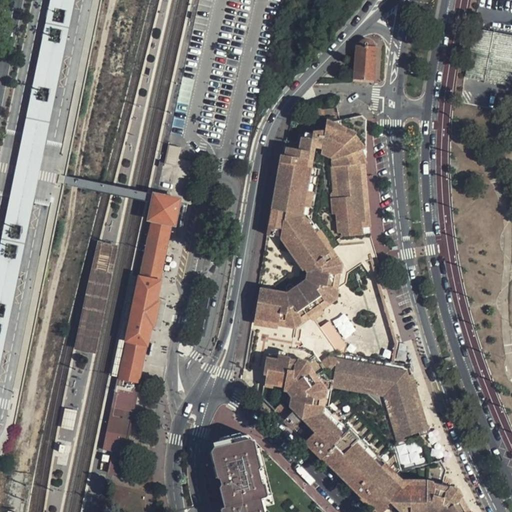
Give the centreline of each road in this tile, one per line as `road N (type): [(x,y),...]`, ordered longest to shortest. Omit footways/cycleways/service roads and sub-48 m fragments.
road 1 (tertiary): [(394,108),(409,271),(475,470),(498,511)]
road 2 (tertiary): [(511,482),(459,354),(437,266),(428,110)]
road 3 (primary): [(363,24),(276,119),(234,309)]
road 4 (tertiary): [(354,511),(254,411),(216,392)]
road 5 (primary): [(198,387),(176,439),(179,511)]
road 6 (primary): [(205,511),(194,456),(216,392)]
